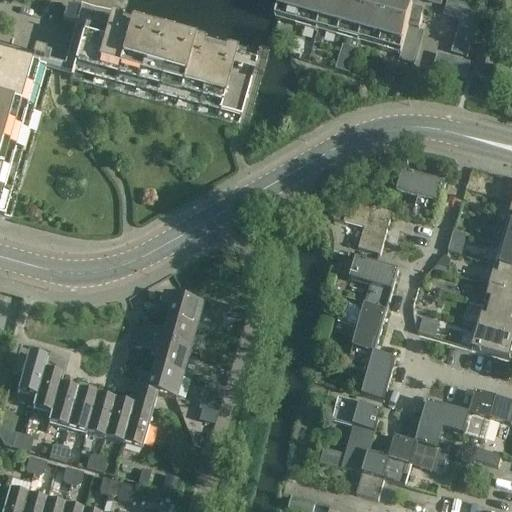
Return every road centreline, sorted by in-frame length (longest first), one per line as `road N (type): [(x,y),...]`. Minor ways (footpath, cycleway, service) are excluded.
road 1 (tertiary): [(0,258),(84,276),(115,269),(333,149),(389,130)]
road 2 (residential): [(415,363),(404,311),(414,267),(444,247),(461,189)]
